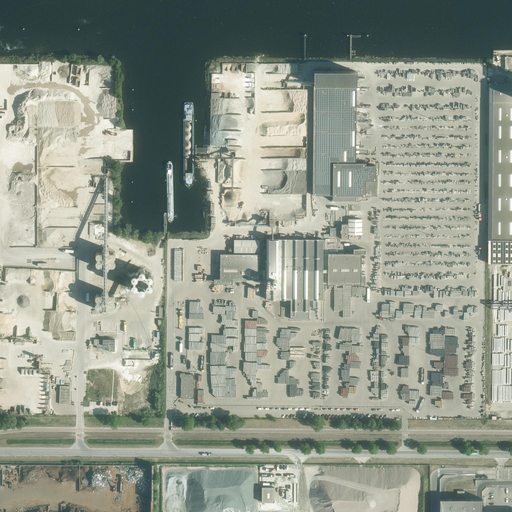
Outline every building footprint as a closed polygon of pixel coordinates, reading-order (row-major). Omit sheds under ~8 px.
[(511,89),(505,89),(505,69),(500,69),(500,89),(494,89),(493,240),(511,239),(511,89)] [(332,195),(333,195),(336,195),(355,196),(356,196),(375,196),(376,165),(370,165),(366,165),(366,163),(360,163),(356,163),(356,111),(356,71),(314,71),(313,188),(312,195),(314,195),(319,195),(324,195),(327,195),(328,195),(332,195)] [(410,171),(409,170),(408,169),(408,168),(407,167),(406,167),(405,166),(403,166),(403,165),(402,165),(401,165),(400,165),(399,165),(398,165),(397,166),(396,166),(395,166),(394,167),(393,167),(393,168),(392,168),(391,169),(391,170),(390,171),(390,172),(389,173),(389,174),(389,175),(389,176),(389,177),(389,178),(389,179),(390,180),(390,181),(390,182),(391,182),(391,183),(392,183),(392,184),(393,185),(394,186),(395,186),(396,186),(397,187),(398,187),(399,187),(400,187),(402,187),(403,187),(404,186),(405,186),(406,185),(407,185),(408,184),(408,183),(409,183),(409,182),(410,181),(410,180),(410,179),(411,178),(411,177),(411,176),(411,175),(411,174),(410,173),(410,172),(410,171)] [(362,234),(362,219),(348,219),(348,234),(362,234)] [(361,284),(361,254),(328,254),(328,270),(323,270),(323,239),(266,239),(266,277),(277,277),(277,289),(266,288),(266,299),(291,299),(290,310),(309,310),(309,299),(323,299),(323,272),(328,272),(328,284),(361,284)] [(259,252),(259,240),(234,240),(234,252),(259,252)] [(501,242),(501,252),(509,252),(509,242),(501,242)] [(114,266),(115,265),(115,264),(115,263),(115,262),(115,261),(114,260),(114,258),(115,258),(115,257),(115,256),(115,255),(115,254),(115,253),(114,253),(114,252),(113,252),(112,252),(111,252),(110,252),(109,251),(109,250),(108,250),(108,249),(107,248),(106,248),(105,248),(104,248),(103,249),(102,250),(102,251),(100,252),(99,252),(98,252),(97,252),(97,253),(96,253),(96,254),(95,254),(95,255),(95,256),(96,256),(96,257),(96,258),(97,258),(97,260),(96,260),(96,261),(95,262),(95,263),(95,264),(96,264),(96,265),(97,266),(98,266),(99,266),(100,266),(102,267),(102,268),(102,269),(103,269),(103,270),(104,270),(105,270),(106,270),(107,270),(107,269),(108,269),(108,268),(109,268),(109,267),(110,266),(111,266),(112,267),(112,266),(113,266),(114,266)] [(259,269),(259,254),(220,254),(220,279),(232,279),(259,279),(259,277),(266,277),(266,269),(259,269)] [(130,285),(131,286),(131,287),(132,288),(133,288),(134,288),(135,288),(136,288),(138,289),(138,290),(138,291),(139,291),(139,292),(140,292),(141,293),(142,293),(142,292),(143,292),(144,292),(144,291),(145,291),(145,290),(145,289),(147,288),(148,288),(149,288),(150,288),(151,288),(151,287),(152,287),(152,286),(152,285),(153,285),(153,284),(152,284),(152,283),(152,282),(151,282),(151,279),(152,279),(152,278),(152,277),(153,277),(153,276),(152,275),(152,274),(151,274),(151,273),(150,273),(149,273),(148,273),(147,273),(145,272),(145,271),(145,270),(144,270),(144,269),(143,269),(143,268),(142,268),(141,268),(140,269),(139,269),(139,270),(138,270),(138,271),(138,272),(136,273),(135,273),(134,272),(133,273),(132,273),(131,274),(131,275),(131,276),(131,277),(131,278),(132,279),(132,282),(131,282),(131,283),(130,284),(130,285)] [(115,297),(115,296),(114,295),(114,294),(113,294),(112,294),(111,294),(110,294),(108,293),(108,292),(108,291),(107,291),(107,290),(106,290),(105,290),(104,290),(103,290),(103,291),(102,291),(102,292),(102,293),(101,293),(100,294),(99,294),(98,294),(97,294),(96,294),(96,295),(95,295),(95,296),(95,297),(95,298),(95,299),(96,300),(96,302),(95,303),(95,304),(95,305),(95,306),(95,307),(96,307),(96,308),(97,308),(98,308),(99,308),(100,308),(101,309),(101,310),(102,310),(102,311),(103,312),(104,312),(105,312),(106,312),(107,312),(107,311),(108,311),(108,310),(108,309),(110,308),(111,308),(112,308),(113,308),(114,308),(114,307),(115,306),(115,305),(115,304),(114,303),(114,302),(113,302),(113,300),(114,300),(114,299),(115,299),(115,298),(115,297)] [(68,331),(68,339),(76,339),(76,331),(68,331)] [(205,337),(188,337),(188,347),(205,347),(205,337)] [(118,350),(118,339),(92,339),(92,350),(118,350)] [(194,397),(194,375),(193,374),(186,374),(185,373),(181,373),(180,374),(180,377),(181,378),(181,384),(180,385),(180,387),(180,388),(181,388),(181,397),(182,398),(193,399),(194,397)] [(70,395),(70,386),(60,386),(60,395),(70,395)] [(69,404),(70,395),(60,395),(59,404),(69,404)] [(274,502),(274,487),(262,487),(262,502),(274,502)] [(440,500),(439,511),(482,511),(483,500),(440,500)]
